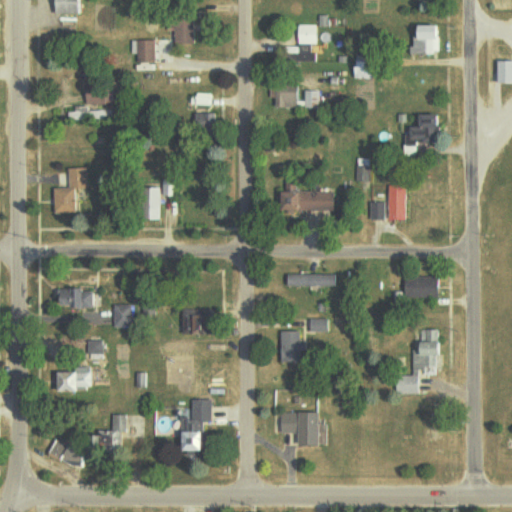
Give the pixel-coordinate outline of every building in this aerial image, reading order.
[(58,0),(58,15),(85,15),(85,0),(58,0)] [(197,43),(196,23),(175,24),(176,44),(197,43)] [(318,44),(319,25),(301,25),(300,44),(318,44)] [(444,53),(445,26),(419,26),(418,53),(444,53)] [(139,70),(157,69),(156,40),(133,41),(133,55),(139,54),(139,70)] [(377,80),(378,60),(372,60),(372,58),(366,58),(365,65),(358,65),(358,79),(377,80)] [(511,61),(500,62),(499,84),(511,83),(511,61)] [(88,104),(111,104),(112,85),(89,85),(88,104)] [(321,91),(307,91),(307,101),(301,100),(301,87),(279,87),(278,108),(321,109),(321,91)] [(214,94),(199,94),(198,105),(213,106),(214,94)] [(216,114),(197,114),(197,135),(217,134),(216,114)] [(424,128),(408,128),(409,147),(439,146),(438,129),(445,129),(445,116),(423,117),(424,128)] [(371,158),(358,158),(358,181),(371,182),(371,158)] [(89,168),(70,168),(71,188),(56,188),(57,213),(77,213),(76,189),(90,189),(89,168)] [(177,197),(178,183),(166,182),(165,196),(177,197)] [(300,182),(288,182),(289,193),(285,194),(285,212),(333,211),(333,200),(333,191),(300,192),(300,182)] [(408,220),(408,186),(390,186),(390,220),(408,220)] [(387,221),(387,203),(374,202),(374,220),(387,221)] [(339,275),(288,274),(288,286),(338,287),(339,275)] [(443,298),(443,276),(407,277),(408,298),(443,298)] [(95,309),(96,291),(74,290),(74,295),(63,295),(63,308),(95,309)] [(159,315),(159,299),(143,300),(144,315),(159,315)] [(135,327),(134,305),(115,306),(116,327),(135,327)] [(214,309),(184,311),(186,336),(216,334),(214,309)] [(331,319),(311,320),(311,333),(331,333),(331,319)] [(413,369),(435,368),(435,357),(446,356),(446,343),(440,343),(439,330),(419,330),(420,350),(412,350),(413,369)] [(284,363),(302,362),(302,332),(284,332),(284,363)] [(103,340),(88,341),(88,354),(104,353),(103,340)] [(61,374),(62,393),(86,392),(86,388),(95,387),(94,372),(61,374)] [(208,453),(208,424),(214,424),(214,400),(193,400),(193,417),(181,417),(181,433),(189,433),(189,453),(208,453)] [(323,413),(284,413),(284,434),(301,434),(301,447),(323,446),(323,413)] [(128,415),(112,415),(113,431),(102,432),(102,437),(128,436),(128,415)]
